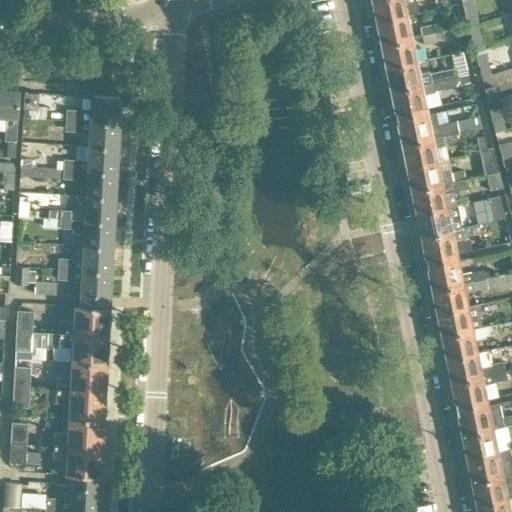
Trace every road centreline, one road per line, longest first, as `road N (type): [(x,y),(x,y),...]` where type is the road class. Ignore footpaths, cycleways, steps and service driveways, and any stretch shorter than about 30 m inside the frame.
road 1 (residential): [(455,511),(346,0)]
road 2 (unclassified): [(147,511),(168,6)]
road 3 (residential): [(0,38),(168,6)]
